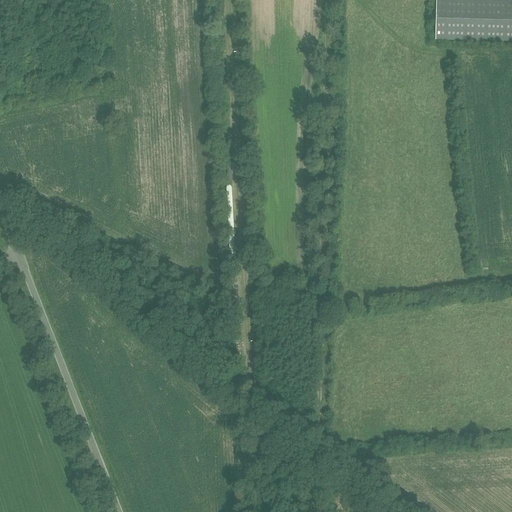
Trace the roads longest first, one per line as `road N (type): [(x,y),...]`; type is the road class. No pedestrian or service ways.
road 1 (track): [(312,511),(329,0)]
road 2 (track): [(1,209),(26,215),(385,511)]
road 3 (unclassified): [(118,511),(19,256)]
